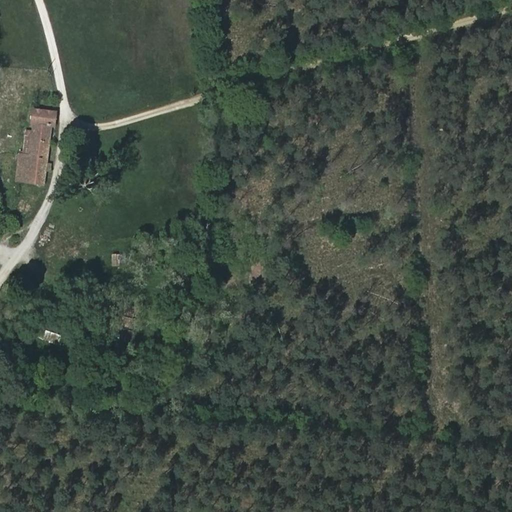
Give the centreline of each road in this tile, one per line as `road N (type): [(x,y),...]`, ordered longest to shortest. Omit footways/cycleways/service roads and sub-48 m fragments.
road 1 (track): [(511,4),(71,131)]
road 2 (track): [(71,131),(0,293)]
road 3 (track): [(48,0),(71,131)]
